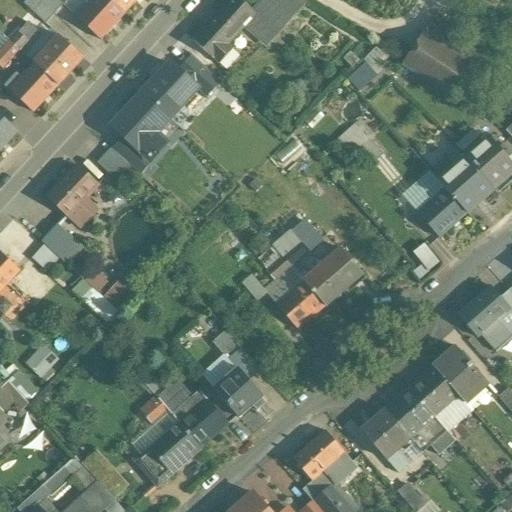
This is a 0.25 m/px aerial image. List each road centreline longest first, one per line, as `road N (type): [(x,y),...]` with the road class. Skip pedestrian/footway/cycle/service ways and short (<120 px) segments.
road 1 (residential): [(181,0),(0,200)]
road 2 (residential): [(187,511),(320,396)]
road 3 (residential): [(320,396),(386,386),(427,329),(429,294)]
road 4 (residential): [(429,294),(385,300),(332,351),(320,396)]
